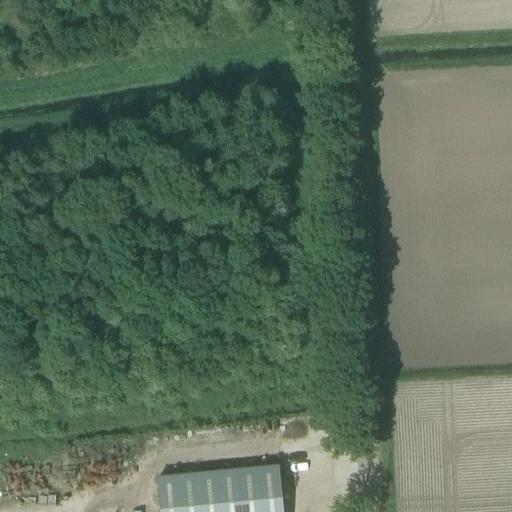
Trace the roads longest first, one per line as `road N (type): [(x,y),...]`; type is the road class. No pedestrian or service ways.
road 1 (unclassified): [(364,511),(336,0)]
road 2 (track): [(0,432),(356,385)]
road 3 (track): [(341,89),(0,141)]
